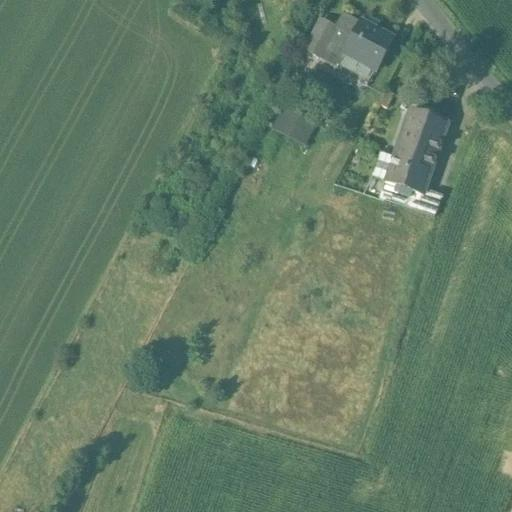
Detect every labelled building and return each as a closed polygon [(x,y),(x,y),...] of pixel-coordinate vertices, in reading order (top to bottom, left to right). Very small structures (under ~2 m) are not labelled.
[(393,41),(343,15),(335,29),(336,30),(320,61),(338,71),(346,56),(377,72),(393,41)] [(322,22),(306,54),(320,61),(336,30),(335,29),(322,22)] [(316,126),(283,110),(272,131),(305,148),(316,126)] [(448,125),(410,112),(385,184),(402,190),(423,197),(425,193),(448,125)] [(423,197),(402,190),(399,200),(393,198),(391,204),(434,219),(441,199),(425,193),(423,197)]
